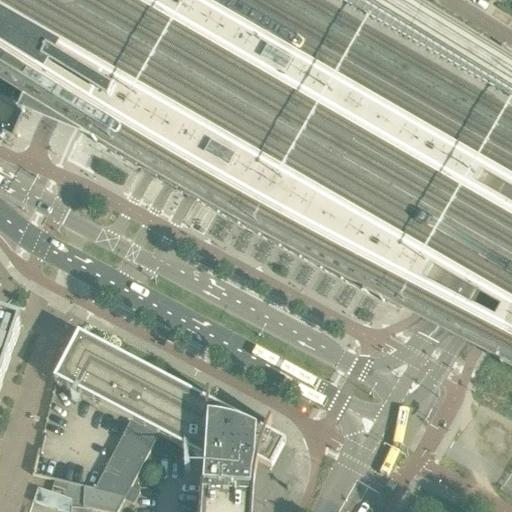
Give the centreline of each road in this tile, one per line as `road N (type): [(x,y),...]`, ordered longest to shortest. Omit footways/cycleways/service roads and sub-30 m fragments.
road 1 (secondary): [(357,366),(75,222)]
road 2 (secondary): [(75,264),(349,410)]
road 3 (residential): [(0,474),(75,264)]
road 4 (secondary): [(397,408),(438,374),(458,338),(468,290)]
